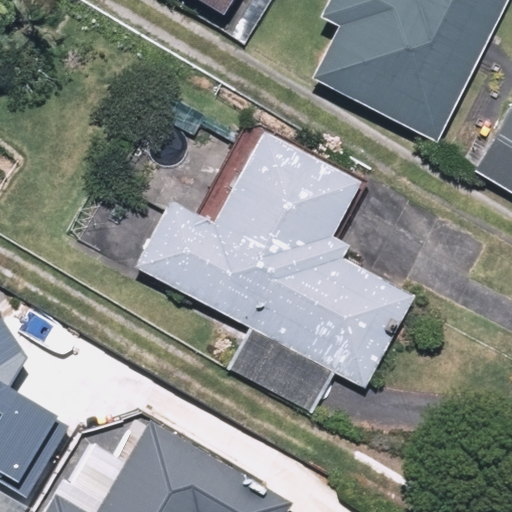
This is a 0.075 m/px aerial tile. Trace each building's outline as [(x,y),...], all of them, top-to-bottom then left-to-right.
[(164,0),(197,19),(208,0),(164,0)] [(305,0),(293,21),(312,32),(286,76),(416,152),(504,0),(305,0)] [(334,190),(238,143),(195,229),(146,206),(110,279),(345,395),(394,295),(321,259),(325,250),(309,241),(334,190)] [(0,482),(27,498),(68,427),(55,420),(57,416),(8,387),(26,356),(0,316),(0,482)] [(111,447),(81,430),(33,511),(284,511),(294,496),(136,404),(111,447)]
